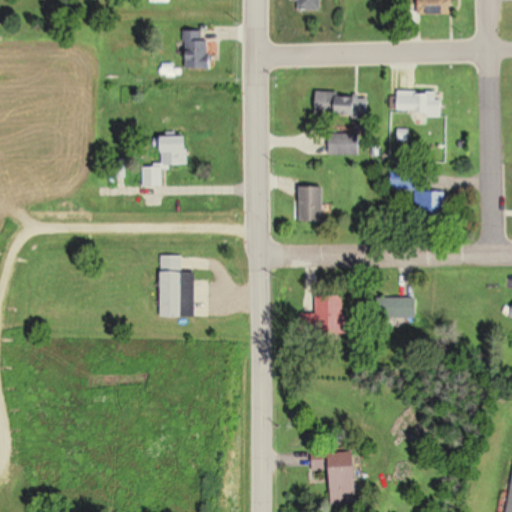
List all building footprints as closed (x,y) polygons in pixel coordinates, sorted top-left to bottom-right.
[(284,0),(282,0),(282,11),(322,10),(322,0),(284,0)] [(453,0),(419,0),(419,14),(453,14),(453,0)] [(185,30),(185,69),(213,69),(213,30),(185,30)] [(368,117),(368,92),(315,91),(315,116),(368,117)] [(436,103),(436,91),(395,91),(395,113),(441,113),(441,103),(436,103)] [(329,131),(329,154),(362,154),(362,131),(329,131)] [(162,166),(143,166),(143,185),(162,185),(162,166)] [(325,186),(301,186),(301,221),(325,221),(325,186)] [(196,272),(172,271),(172,264),(180,264),(180,258),(162,258),(160,316),(194,317),(196,272)] [(316,295),(316,335),(346,335),(346,295),(316,295)] [(417,319),(417,298),(364,298),(364,319),(417,319)] [(327,450),(312,450),(312,473),(327,473),(327,450)] [(359,504),(359,453),(333,453),(333,504),(359,504)]
